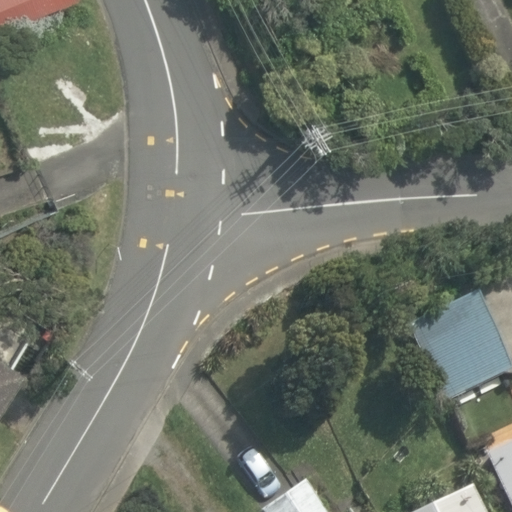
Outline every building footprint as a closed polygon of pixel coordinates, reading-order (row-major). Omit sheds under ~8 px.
[(73,0),(0,0),(0,30),(74,2),(73,0)] [(61,35),(26,51),(46,94),(81,78),(61,35)] [(503,366),(467,286),(396,318),(432,398),(503,366)] [(511,511),(511,432),(477,449),(507,511),(511,511)] [(324,511),(299,476),(252,509),(253,511),(324,511)] [(393,511),(476,511),(461,480),(393,511)]
